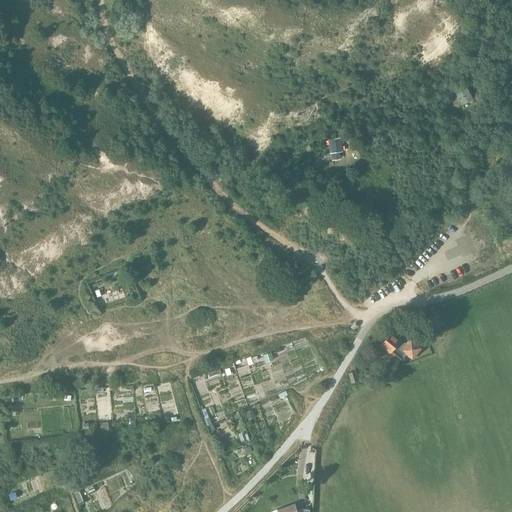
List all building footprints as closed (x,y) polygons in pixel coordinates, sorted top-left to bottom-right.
[(461,106),(473,99),(466,85),(453,92),(461,106)] [(339,153),(342,152),(341,138),(328,140),(329,154),(331,153),(332,161),(340,160),(339,153)] [(268,192),(259,200),(270,212),(279,203),(268,192)] [(428,319),(432,329),(441,325),(437,315),(428,319)] [(410,339),(404,345),(399,341),(399,340),(390,333),(379,346),(388,354),(390,352),(400,360),(405,354),(411,359),(420,348),(410,339)] [(347,374),(351,384),(357,382),(354,372),(347,374)] [(99,424),(100,431),(108,430),(107,423),(99,424)] [(74,493),(77,503),(83,502),(80,492),(74,493)] [(300,511),(297,502),(278,508),(279,511),(300,511)]
